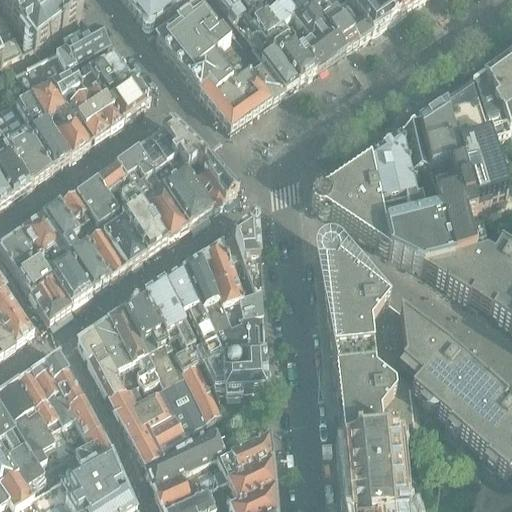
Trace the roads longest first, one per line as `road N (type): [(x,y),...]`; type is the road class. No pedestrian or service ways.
road 1 (residential): [(314,511),(285,196)]
road 2 (residential): [(285,196),(294,155),(511,7)]
road 3 (residential): [(285,196),(241,183),(90,0)]
road 4 (residential): [(141,511),(61,344)]
